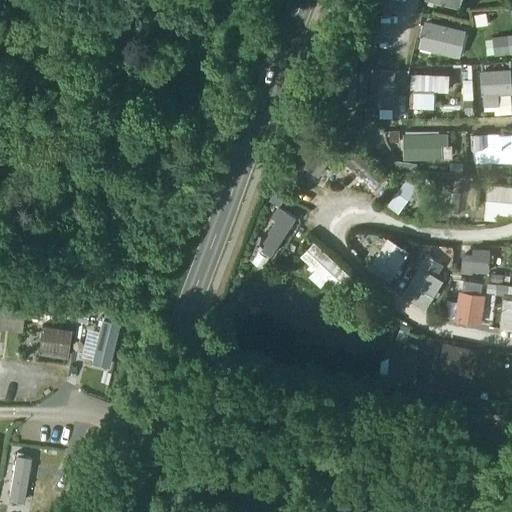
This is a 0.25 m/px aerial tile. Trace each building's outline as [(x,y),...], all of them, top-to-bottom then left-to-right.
[(416,45),(458,55),(465,27),(423,17),(416,45)] [(492,54),(511,52),(511,33),(491,34),(492,54)] [(368,112),(394,112),(395,66),(370,65),(368,112)] [(479,68),(481,112),(511,111),(510,67),(479,68)] [(448,89),(449,71),(411,71),(410,88),(448,89)] [(411,105),(435,107),(436,91),(412,89),(411,105)] [(295,161),(321,175),(337,143),(311,130),(295,161)] [(337,167),(353,181),(370,162),(353,148),(337,167)] [(404,176),(386,204),(399,212),(417,184),(404,176)] [(511,184),(484,184),(483,219),(495,219),(495,213),(511,213),(511,184)] [(276,206),(257,254),(273,260),(293,212),(276,206)] [(383,237),(371,270),(395,279),(406,245),(383,237)] [(312,239),(299,254),(309,264),(303,271),(321,288),(342,266),(312,239)] [(460,249),(460,272),(488,272),(488,249),(460,249)] [(424,254),(401,294),(426,308),(443,279),(426,270),(433,258),(424,254)] [(489,301),(488,328),(511,328),(511,285),(504,285),(503,302),(489,301)] [(480,324),(485,293),(459,288),(453,320),(480,324)] [(44,324),(41,351),(69,355),(72,327),(44,324)] [(8,501),(23,503),(28,457),(14,456),(8,501)]
